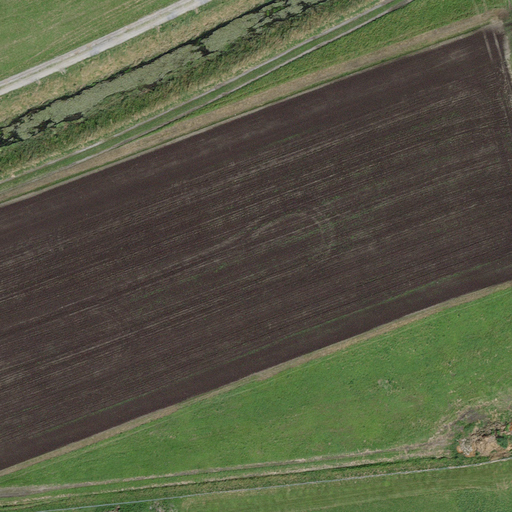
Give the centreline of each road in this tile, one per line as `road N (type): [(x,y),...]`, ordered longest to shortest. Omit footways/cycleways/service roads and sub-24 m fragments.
road 1 (track): [(413,0),(0,186)]
road 2 (track): [(200,0),(0,89)]
